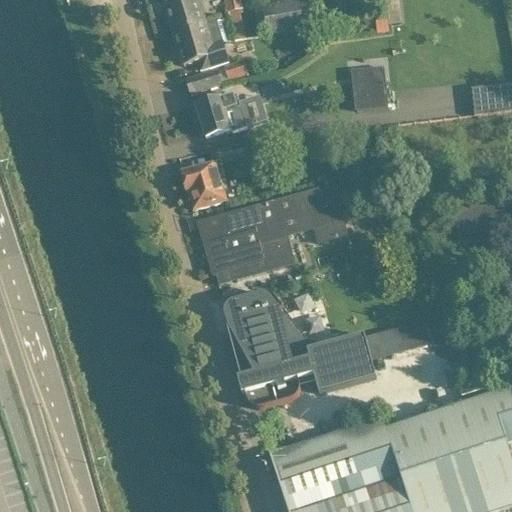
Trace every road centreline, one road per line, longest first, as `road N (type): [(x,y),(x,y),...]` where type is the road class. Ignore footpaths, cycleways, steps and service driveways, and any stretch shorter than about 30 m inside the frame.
road 1 (unclassified): [(259,511),(121,0)]
road 2 (secondary): [(91,511),(59,411),(33,378)]
road 3 (secondary): [(33,378),(36,418),(64,511)]
